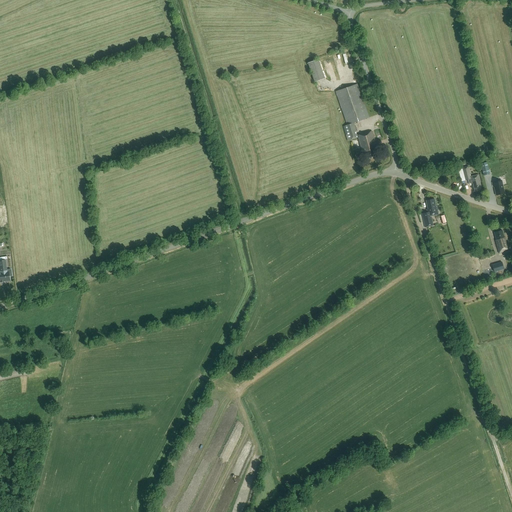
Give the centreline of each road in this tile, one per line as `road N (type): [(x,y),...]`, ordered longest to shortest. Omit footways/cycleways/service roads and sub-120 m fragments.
road 1 (unclassified): [(0,308),(399,168)]
road 2 (track): [(511,494),(444,300)]
road 3 (track): [(405,176),(444,300),(511,277)]
road 4 (unclassified): [(399,168),(350,13)]
road 5 (unclassified): [(511,212),(399,168)]
